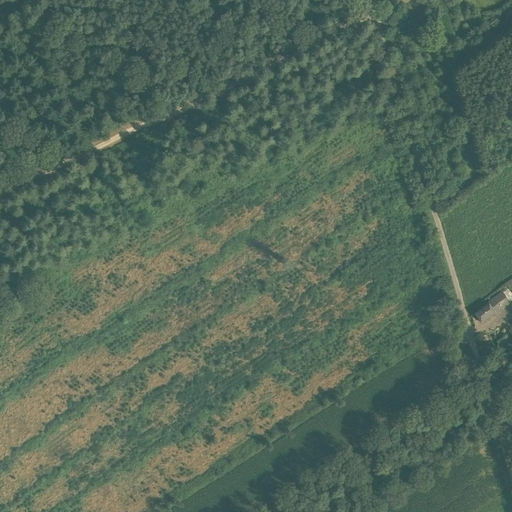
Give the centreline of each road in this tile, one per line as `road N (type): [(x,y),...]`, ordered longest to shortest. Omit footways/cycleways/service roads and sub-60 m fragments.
road 1 (track): [(0,190),(376,11)]
road 2 (unclassified): [(491,390),(372,0)]
